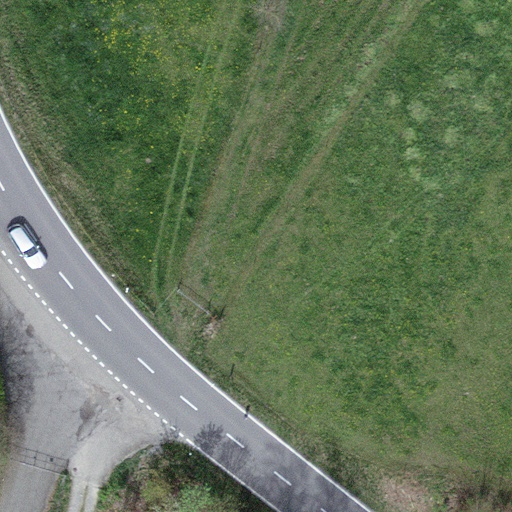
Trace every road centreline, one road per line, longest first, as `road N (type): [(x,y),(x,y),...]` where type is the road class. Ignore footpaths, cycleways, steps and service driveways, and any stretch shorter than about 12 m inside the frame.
road 1 (secondary): [(0,180),(30,232),(150,372),(320,511)]
road 2 (track): [(122,342),(90,511)]
